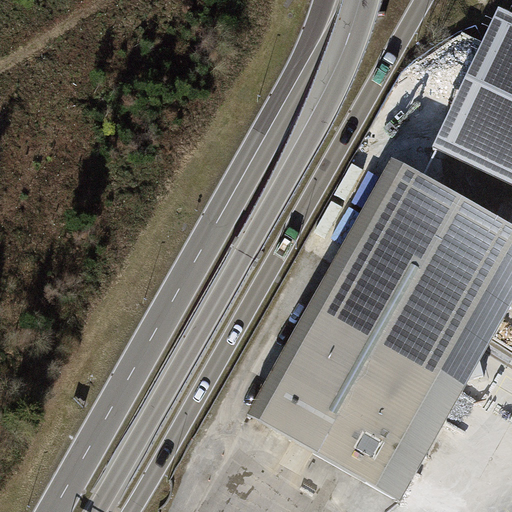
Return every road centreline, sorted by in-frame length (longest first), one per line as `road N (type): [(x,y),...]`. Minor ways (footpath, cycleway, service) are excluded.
road 1 (secondary): [(132,511),(423,0)]
road 2 (secondary): [(97,511),(314,131),(368,0)]
road 3 (secondary): [(218,223),(52,511)]
road 4 (secondary): [(352,0),(218,223)]
road 5 (secondary): [(324,0),(218,223)]
